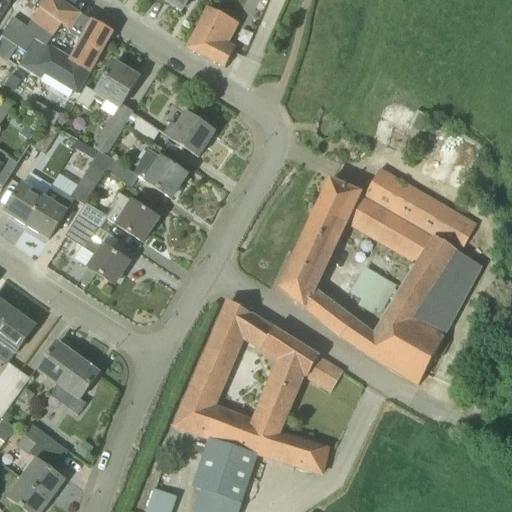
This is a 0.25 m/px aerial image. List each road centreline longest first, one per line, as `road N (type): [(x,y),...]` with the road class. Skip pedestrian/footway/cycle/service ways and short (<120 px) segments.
road 1 (residential): [(212,271),(268,159),(276,133),(268,110),(76,0)]
road 2 (residential): [(452,424),(212,271)]
road 3 (residential): [(159,361),(0,257)]
road 4 (residential): [(104,511),(159,361)]
road 5 (track): [(297,511),(333,482),(378,381)]
